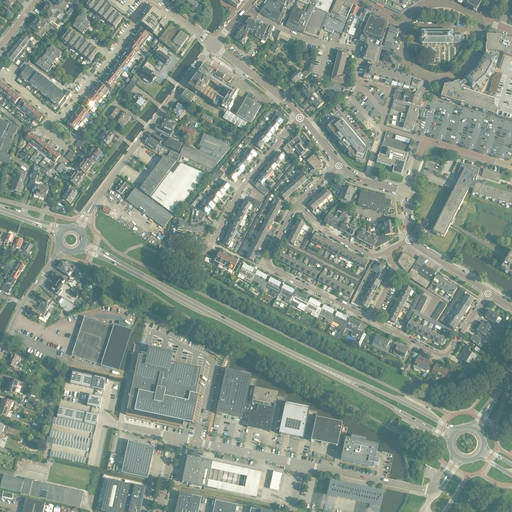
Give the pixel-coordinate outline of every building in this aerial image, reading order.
[(6,0),(3,4),(6,6),(4,8),(8,11),(10,9),(15,2),(12,0),(6,0)] [(67,4),(61,0),(51,0),(57,4),(55,6),(62,11),(67,4)] [(115,28),(123,18),(99,0),(91,0),(87,6),(89,8),(88,9),(94,13),(95,12),(98,15),(97,16),(103,21),(104,20),(108,23),(107,24),(113,28),(114,27),(115,28)] [(186,0),(183,5),(188,9),(193,2),(190,0),(186,0)] [(226,0),(237,8),(243,0),(226,0)] [(268,1),(265,6),(273,10),(281,14),(284,15),(287,9),(284,7),(269,0),(268,1)] [(269,0),(284,7),(287,9),(289,4),(291,0),(269,0)] [(297,0),(292,12),(286,27),(295,31),(297,32),(302,20),(310,0),(291,0),(289,4),(287,9),(292,12),(297,0)] [(297,32),(303,34),(303,35),(317,1),(317,0),(310,0),(302,20),(297,32)] [(317,0),(317,1),(303,35),(318,39),(320,33),(323,26),(324,22),(327,15),(333,0),(317,0)] [(324,22),(323,26),(325,28),(324,30),(332,34),(334,31),(341,34),(344,25),(353,5),(340,0),(337,0),(331,14),(328,12),(333,0),(327,15),(324,22)] [(371,0),(401,13),(422,0),(371,0)] [(453,0),(458,2),(462,4),(466,6),(476,12),(483,0),(453,0)] [(198,6),(193,2),(188,9),(190,10),(193,13),(198,6)] [(62,11),(55,6),(53,8),(49,4),(47,7),(46,6),(44,8),(57,18),(60,13),(58,12),(60,10),(62,11)] [(265,6),(260,13),(269,19),(280,24),(284,15),(281,14),(273,10),(265,6)] [(354,6),(343,33),(348,34),(349,31),(351,24),(353,20),(359,8),(354,6)] [(57,18),(44,8),(42,11),(43,11),(41,14),(46,17),(44,20),(49,23),(54,17),(57,18)] [(152,8),(140,23),(160,39),(169,26),(164,22),(166,19),(152,8)] [(358,22),(355,29),(356,29),(360,31),(361,31),(369,15),(370,13),(363,10),(359,18),(358,22)] [(361,36),(359,41),(365,43),(365,44),(365,45),(372,47),(380,49),(387,26),(388,23),(377,19),(375,18),(373,17),(369,15),(361,31),(360,35),(361,36)] [(73,26),(73,27),(82,34),(84,32),(85,33),(90,27),(89,26),(90,24),(80,17),(73,26)] [(49,23),(44,20),(43,22),(38,18),(36,20),(35,20),(34,22),(46,32),(44,30),(49,23)] [(237,35),(234,38),(243,45),(244,44),(246,42),(245,42),(248,39),(246,37),(247,33),(248,33),(255,36),(255,37),(265,43),(268,37),(269,38),(272,34),(271,33),(272,32),(273,33),(275,29),(269,26),(266,25),(266,26),(262,24),(263,23),(261,22),(260,22),(257,21),(257,20),(255,19),(251,18),(245,25),(246,26),(245,28),(242,26),(236,34),(237,35)] [(349,31),(348,34),(349,35),(354,36),(356,29),(355,29),(358,22),(353,20),(351,24),(349,31)] [(46,32),(34,22),(32,24),(32,25),(31,27),(35,31),(34,33),(41,39),(46,32)] [(176,53),(179,49),(180,48),(181,49),(189,38),(181,32),(171,25),(159,41),(176,53)] [(138,34),(147,41),(150,36),(141,29),(138,34)] [(386,38),(394,40),(396,31),(389,29),(386,38)] [(99,52),(87,43),(70,30),(66,35),(64,34),(60,39),(64,42),(63,43),(69,47),(70,46),(73,49),(73,50),(78,55),(79,54),(83,57),(82,58),(88,62),(89,61),(91,63),(99,52)] [(286,45),(290,36),(281,32),(277,41),(286,45)] [(422,41),(422,45),(452,45),(452,44),(457,44),(461,43),(463,40),(463,37),(461,35),(458,33),(456,33),(452,33),(452,32),(422,32),(422,36),(421,36),(421,39),(421,41),(422,41)] [(29,40),(31,37),(26,33),(24,36),(20,40),(28,46),(29,45),(30,45),(32,43),(30,41),(30,40),(29,40)] [(138,34),(134,38),(143,45),(147,41),(138,34)] [(444,86),(440,98),(441,98),(511,120),(511,64),(510,64),(511,58),(511,40),(500,37),(487,36),(486,52),(486,54),(485,54),(478,67),(477,68),(464,80),(465,80),(465,81),(462,82),(460,84),(460,83),(459,82),(444,86)] [(134,38),(131,42),(138,48),(140,49),(143,45),(134,38)] [(394,40),(386,38),(384,47),(394,50),(395,46),(392,45),(394,40)] [(26,51),(30,45),(29,45),(28,46),(20,40),(17,44),(26,51)] [(131,42),(128,47),(130,48),(137,54),(137,53),(135,52),(138,48),(131,42)] [(22,55),(26,51),(17,44),(14,48),(22,55)] [(380,49),(372,47),(365,45),(361,59),(375,64),(380,49)] [(51,46),(50,48),(36,65),(46,73),(48,71),(49,72),(54,66),(53,65),(55,61),(56,62),(61,56),(60,56),(61,54),(51,46)] [(158,55),(155,58),(165,65),(170,59),(166,56),(168,54),(160,47),(155,53),(158,55)] [(14,48),(10,53),(17,58),(17,57),(20,59),(22,55),(14,48)] [(130,48),(126,52),(134,58),(137,54),(130,48)] [(343,85),(345,77),(342,76),(348,54),(338,51),(330,81),(343,85)] [(384,56),(395,60),(396,54),(386,51),(384,56)] [(126,52),(123,57),(130,62),(134,58),(126,52)] [(7,57),(13,62),(15,64),(18,60),(16,58),(17,58),(10,53),(7,57)] [(395,60),(384,56),(383,62),(393,65),(395,60)] [(123,57),(120,61),(127,66),(129,64),(130,62),(123,57)] [(120,61),(116,65),(124,71),(125,72),(125,71),(124,70),(127,66),(120,61)] [(145,71),(141,76),(144,79),(143,80),(147,84),(149,82),(151,84),(156,78),(152,75),(153,74),(152,73),(155,69),(147,63),(143,69),(145,71)] [(200,70),(210,77),(211,77),(213,74),(211,73),(213,70),(205,63),(200,70)] [(116,65),(113,69),(120,75),(122,76),(125,72),(124,71),(116,65)] [(306,71),(305,71),(301,75),(298,72),(290,78),(295,84),(302,77),(304,79),(311,73),(312,73),(314,66),(308,65),(306,71)] [(28,66),(23,73),(20,76),(60,108),(66,100),(69,97),(70,98),(71,96),(66,92),(65,94),(61,91),(61,92),(28,66)] [(370,80),(374,67),(370,66),(370,67),(366,66),(366,69),(364,75),(363,78),(369,80),(370,80)] [(380,69),(374,67),(370,80),(375,82),(376,82),(380,69)] [(113,69),(110,74),(117,79),(120,75),(113,69)] [(387,71),(380,69),(376,82),(381,84),(383,84),(387,71)] [(200,70),(188,87),(189,87),(200,95),(200,94),(213,103),(218,96),(205,87),(207,84),(218,92),(223,86),(221,84),(213,79),(212,78),(211,77),(210,77),(200,70)] [(218,71),(216,74),(223,79),(225,75),(218,71)] [(387,86),(389,86),(393,73),(387,71),(383,84),(387,85),(387,86)] [(399,75),(393,73),(389,86),(393,88),(394,87),(396,88),(399,75)] [(110,74),(106,78),(115,85),(117,83),(116,81),(117,79),(110,74)] [(215,75),(213,79),(221,84),(224,80),(223,79),(216,74),(215,75)] [(406,77),(399,75),(396,88),(398,88),(398,89),(402,90),(406,77)] [(413,79),(412,79),(406,77),(402,90),(408,92),(412,79),(413,79)] [(106,78),(103,82),(105,84),(110,88),(109,89),(111,90),(115,85),(106,78)] [(412,79),(408,92),(415,94),(416,93),(422,86),(423,82),(412,79)] [(124,91),(129,95),(136,86),(131,82),(124,91)] [(99,83),(96,87),(103,93),(106,89),(108,91),(109,89),(111,90),(109,89),(110,88),(105,84),(103,86),(99,83)] [(229,84),(215,105),(228,114),(233,107),(236,109),(234,112),(247,123),(263,104),(250,93),(245,100),(241,97),(243,94),(229,84)] [(304,95),(311,89),(306,84),(298,91),(300,93),(302,92),(304,95)] [(394,99),(420,107),(425,90),(421,87),(422,86),(416,93),(415,94),(408,92),(402,90),(398,89),(397,90),(396,89),(393,99),(394,99)] [(96,87),(92,92),(99,97),(103,93),(96,87)] [(8,88),(2,95),(6,98),(12,91),(9,89),(8,88)] [(315,94),(311,89),(304,95),(303,96),(305,98),(306,97),(309,100),(315,94)] [(187,90),(186,90),(181,98),(189,104),(191,101),(194,103),(197,98),(187,90)] [(12,91),(6,98),(10,101),(16,94),(14,93),(12,91)] [(92,92),(89,96),(98,103),(101,99),(99,97),(92,92)] [(10,101),(9,103),(13,106),(16,108),(20,103),(18,101),(20,98),(18,96),(16,94),(10,101)] [(141,110),(147,102),(137,94),(133,99),(136,101),(134,105),(141,110)] [(319,98),(315,94),(309,100),(307,101),(309,103),(310,101),(313,104),(319,98)] [(89,96),(86,100),(95,107),(98,103),(89,96)] [(319,98),(313,104),(312,105),(313,107),(314,106),(317,109),(324,103),(319,98)] [(412,131),(416,118),(419,110),(420,107),(394,99),(393,102),(391,110),(407,115),(403,128),(412,131)] [(20,103),(16,108),(17,107),(21,110),(27,103),(25,101),(23,100),(20,103)] [(81,107),(89,114),(95,107),(86,100),(82,105),(86,107),(84,109),(81,107)] [(21,110),(20,112),(24,115),(31,106),(29,104),(27,103),(21,110)] [(176,108),(172,113),(176,115),(175,117),(179,121),(180,121),(182,118),(187,111),(183,108),(185,106),(181,103),(180,105),(179,105),(178,105),(177,106),(176,108)] [(31,106),(24,115),(25,115),(26,113),(30,117),(36,109),(34,108),(31,106)] [(81,107),(77,111),(86,118),(89,114),(81,107)] [(123,128),(131,118),(116,107),(108,117),(123,128)] [(36,109),(30,117),(34,120),(40,113),(38,111),(36,109)] [(77,111),(74,116),(82,122),(86,118),(77,111)] [(276,116),(272,120),(274,122),(279,126),(283,121),(282,121),(285,118),(277,112),(275,115),(276,116)] [(34,120),(33,122),(37,125),(39,123),(44,116),(43,115),(40,113),(34,120)] [(203,114),(201,119),(211,124),(214,120),(203,114)] [(74,116),(70,120),(77,125),(79,127),(82,122),(74,116)] [(184,118),(181,122),(186,127),(190,122),(186,118),(185,119),(184,118)] [(0,176),(0,162),(8,165),(11,158),(6,156),(14,134),(15,135),(18,127),(11,125),(12,122),(8,121),(7,123),(0,120),(0,177),(0,176)] [(67,124),(74,130),(77,125),(70,120),(67,124)] [(165,120),(162,128),(161,128),(172,133),(174,134),(177,131),(174,129),(176,125),(165,120)] [(272,121),(269,125),(270,126),(275,131),(279,126),(274,122),(272,120),(272,121)] [(334,122),(328,127),(331,130),(330,131),(353,158),(362,161),(363,159),(365,160),(367,153),(365,150),(364,151),(362,149),(363,149),(361,146),(362,145),(358,140),(357,141),(351,134),(352,133),(349,129),(348,130),(341,122),(337,125),(334,122)] [(186,134),(189,128),(187,127),(182,125),(180,132),(186,134)] [(154,130),(161,134),(173,140),(175,137),(171,135),(172,133),(161,128),(162,128),(158,126),(154,130)] [(270,126),(266,131),(272,135),(275,131),(270,126)] [(189,128),(186,134),(194,137),(196,131),(189,128)] [(108,132),(107,133),(105,131),(99,139),(101,140),(101,141),(107,145),(113,137),(108,132)] [(266,131),(263,135),(268,140),(272,135),(266,131)] [(31,132),(26,139),(30,142),(35,135),(31,132)] [(152,134),(148,139),(161,148),(162,146),(160,144),(162,141),(159,139),(152,134)] [(161,134),(159,139),(162,141),(166,143),(164,149),(171,152),(171,151),(177,154),(182,145),(175,142),(175,141),(173,140),(161,134)] [(30,143),(28,145),(32,148),(34,146),(40,139),(35,135),(30,142),(30,143)] [(184,144),(179,155),(180,156),(185,158),(183,160),(188,162),(211,172),(212,170),(213,170),(216,164),(217,164),(233,145),(226,142),(225,143),(204,135),(199,146),(214,151),(212,157),(184,144)] [(263,135),(259,140),(264,144),(268,140),(263,135)] [(308,150),(303,144),(301,143),(303,142),(298,136),(286,145),(282,149),(288,156),(293,153),(291,151),(295,148),(301,157),(306,153),(305,152),(308,150)] [(40,139),(34,146),(38,149),(39,149),(44,142),(40,139)] [(156,150),(160,152),(163,154),(165,150),(161,148),(148,139),(145,144),(146,144),(156,150)] [(259,140),(255,145),(260,149),(264,144),(259,140)] [(44,142),(39,149),(43,152),(48,145),(44,142)] [(48,145),(43,152),(47,155),(47,156),(52,149),(48,145)] [(94,147),(91,152),(99,158),(102,154),(94,147)] [(37,151),(37,152),(38,152),(38,153),(39,153),(40,154),(41,155),(42,155),(42,156),(43,156),(43,157),(43,156),(44,157),(45,157),(45,158),(45,159),(44,159),(44,160),(45,161),(46,161),(46,162),(47,162),(47,163),(48,163),(49,162),(49,161),(50,161),(46,157),(45,157),(46,157),(46,156),(47,155),(43,152),(39,149),(38,149),(38,150),(37,151)] [(46,157),(50,161),(57,152),(52,149),(47,156),(46,157)] [(250,149),(246,153),(253,159),(256,154),(250,149)] [(378,158),(377,162),(380,163),(379,164),(391,168),(391,166),(394,167),(392,173),(401,176),(403,169),(404,168),(403,167),(407,154),(388,149),(387,154),(388,154),(387,157),(379,155),(378,157),(377,158),(378,158)] [(171,152),(168,157),(177,161),(180,156),(179,155),(177,154),(171,151),(171,152)] [(61,156),(57,152),(50,161),(54,164),(61,156)] [(87,153),(85,155),(87,156),(87,157),(86,158),(94,164),(95,163),(96,163),(99,158),(91,152),(89,154),(87,153)] [(245,156),(243,158),(249,163),(253,159),(246,153),(245,153),(243,155),(245,156)] [(275,158),(281,162),(285,157),(279,153),(275,158)] [(310,166),(317,160),(313,155),(308,160),(307,158),(303,162),(305,164),(307,162),(310,166)] [(83,158),(81,160),(83,162),(81,164),(90,170),(93,166),(94,164),(86,158),(85,160),(83,158)] [(152,176),(189,195),(206,176),(164,158),(162,159),(164,160),(152,176)] [(239,160),(238,162),(239,163),(245,168),(249,163),(243,158),(241,161),(239,160)] [(275,158),(271,162),(277,167),(281,162),(275,158)] [(321,164),(317,160),(310,166),(313,170),(312,170),(311,171),(312,171),(310,173),(308,175),(307,173),(306,173),(304,175),(308,179),(318,171),(316,169),(321,164)] [(271,162),(268,167),(273,171),(277,167),(271,162)] [(79,163),(76,167),(78,169),(80,170),(78,172),(83,175),(85,174),(86,175),(90,170),(81,164),(79,163)] [(239,163),(235,167),(236,168),(241,172),(245,168),(239,163)] [(28,183),(26,187),(32,189),(40,168),(34,166),(33,168),(28,183)] [(268,167),(264,171),(269,176),(273,171),(268,167)] [(236,168),(232,173),(238,177),(241,172),(236,168)] [(500,179),(501,175),(488,171),(483,169),(481,177),(486,178),(499,182),(500,179)] [(20,193),(25,177),(24,177),(26,173),(19,171),(17,174),(11,190),(20,193)] [(74,171),(72,173),(74,174),(72,176),(81,182),(84,178),(82,177),(83,175),(78,172),(77,173),(74,171)] [(229,174),(227,177),(234,182),(238,177),(232,173),(231,172),(230,171),(229,173),(229,174)] [(264,171),(260,176),(266,180),(269,176),(264,171)] [(302,175),(298,179),(302,184),(307,180),(302,175)] [(68,178),(67,180),(77,187),(81,182),(72,176),(70,179),(68,178)] [(189,195),(152,176),(141,191),(173,214),(189,195)] [(266,180),(260,176),(256,181),(253,185),(256,188),(260,184),(262,185),(266,180)] [(298,179),(293,183),(298,188),(302,184),(298,179)] [(122,181),(119,186),(125,190),(127,187),(132,190),(133,188),(126,183),(125,184),(125,183),(122,181)] [(223,181),(220,186),(226,191),(230,186),(224,181),(223,181)] [(335,182),(331,187),(339,192),(342,194),(340,198),(344,200),(344,199),(350,201),(354,191),(345,187),(344,189),(342,188),(342,187),(335,182)] [(485,183),(483,182),(482,185),(475,183),(472,191),(472,194),(511,206),(511,194),(484,186),(485,183)] [(293,183),(289,187),(294,192),(298,188),(293,183)] [(39,197),(43,187),(37,185),(34,195),(39,197)] [(218,188),(216,191),(222,196),(226,191),(220,186),(218,185),(217,187),(218,188)] [(74,194),(77,190),(71,186),(62,199),(70,204),(76,196),(74,194)] [(115,190),(121,195),(123,196),(122,197),(126,200),(127,198),(123,195),(125,193),(123,192),(125,190),(119,186),(115,190)] [(43,187),(39,197),(45,199),(48,189),(43,187)] [(289,187),(284,191),(289,196),(294,192),(289,187)] [(136,189),(135,190),(127,201),(164,228),(173,216),(136,189)] [(326,189),(322,193),(327,199),(331,195),(326,189)] [(213,192),(211,194),(212,195),(218,200),(222,196),(216,191),(214,193),(213,192)] [(289,196),(284,191),(279,195),(284,200),(289,196)] [(389,200),(387,199),(362,192),(358,206),(385,215),(387,207),(390,208),(390,205),(387,204),(389,200)] [(322,193),(317,197),(322,203),(327,199),(322,193)] [(211,197),(208,200),(215,205),(218,200),(212,195),(211,194),(209,196),(211,197)] [(317,197),(313,201),(318,207),(322,203),(317,197)] [(205,201),(203,203),(205,204),(211,210),(215,205),(208,200),(206,202),(205,201)] [(274,205),(280,209),(283,203),(276,200),(274,205)] [(242,207),(248,210),(250,204),(248,203),(246,202),(245,201),(242,207)] [(318,207),(313,201),(308,205),(313,211),(318,207)] [(203,203),(200,208),(207,214),(211,210),(205,204),(203,203)] [(274,205),(271,211),(277,214),(280,209),(274,205)] [(102,211),(109,215),(110,213),(111,211),(107,209),(105,207),(102,211)] [(242,207),(239,212),(245,215),(248,210),(242,207)] [(271,211),(268,216),(275,219),(277,214),(271,211)] [(239,212),(236,218),(242,221),(245,215),(239,212)] [(325,216),(321,220),(325,222),(324,222),(330,225),(334,218),(328,215),(327,214),(325,216)] [(268,216),(265,221),(272,225),(275,219),(268,216)] [(334,218),(330,225),(336,228),(339,221),(342,223),(344,218),(341,216),(338,220),(334,218)] [(236,218),(234,223),(239,226),(241,223),(243,224),(244,222),(242,221),(236,218)] [(344,224),(340,230),(342,232),(346,233),(350,226),(345,224),(347,219),(344,218),(342,223),(344,224)] [(172,224),(172,227),(178,228),(177,230),(183,231),(184,224),(185,222),(178,221),(178,220),(174,220),(173,219),(172,224)] [(295,226),(302,229),(305,224),(298,220),(295,226)] [(265,221),(263,227),(269,230),(272,225),(265,221)] [(234,223),(231,228),(237,231),(239,232),(242,227),(239,226),(234,223)] [(196,226),(195,233),(201,234),(202,231),(205,232),(206,226),(202,225),(202,227),(196,226)] [(295,226),(293,231),(299,235),(302,229),(295,226)] [(350,226),(346,233),(351,236),(352,236),(354,237),(357,233),(354,231),(355,229),(350,226)] [(263,227),(260,232),(266,235),(269,230),(263,227)] [(231,228),(228,234),(234,237),(237,231),(231,228)] [(384,230),(385,237),(387,237),(388,238),(391,240),(394,239),(393,235),(395,235),(394,229),(384,230)] [(362,242),(367,233),(361,230),(356,239),(362,242)] [(293,231),(290,236),(296,240),(299,235),(293,231)] [(260,232),(257,237),(264,241),(266,235),(260,232)] [(362,242),(368,245),(372,236),(367,233),(362,242)] [(8,234),(5,242),(7,243),(6,245),(7,245),(8,245),(11,246),(14,237),(12,237),(12,235),(9,234),(8,234)] [(228,234),(225,239),(231,242),(234,237),(228,234)] [(311,242),(316,245),(320,238),(315,235),(311,242)] [(294,245),(296,240),(290,236),(287,242),(294,245)] [(379,239),(372,236),(368,245),(373,248),(374,246),(377,248),(379,247),(379,239)] [(257,237),(254,242),(261,246),(264,241),(257,237)] [(20,248),(19,250),(20,249),(23,241),(22,240),(21,239),(19,239),(17,238),(12,249),(15,250),(17,247),(20,248)] [(316,245),(322,248),(325,240),(320,238),(316,245)] [(231,242),(225,239),(223,244),(229,247),(231,242)] [(322,248),(327,250),(331,243),(325,240),(322,248)] [(254,242),(252,248),(258,251),(261,246),(254,242)] [(24,251),(20,249),(19,250),(18,252),(23,255),(24,254),(25,255),(25,254),(27,256),(27,255),(28,255),(28,253),(32,246),(28,243),(24,251)] [(336,246),(331,243),(327,250),(332,253),(336,246)] [(341,249),(336,246),(332,253),(335,255),(334,257),(336,258),(341,249)] [(252,248),(249,253),(255,256),(258,251),(252,248)] [(347,251),(341,249),(336,258),(339,260),(340,257),(343,259),(347,251)] [(215,250),(210,260),(219,264),(224,255),(223,254),(224,252),(223,251),(222,254),(215,250)] [(343,259),(348,261),(352,254),(347,251),(343,259)] [(511,251),(510,254),(509,254),(507,257),(508,258),(506,260),(501,268),(505,271),(504,272),(508,274),(508,273),(511,275),(511,251)] [(224,255),(219,264),(223,267),(228,257),(226,256),(227,254),(224,252),(223,254),(224,255)] [(255,256),(249,253),(246,259),(253,262),(255,256)] [(283,263),(286,257),(281,254),(278,260),(283,263)] [(348,261),(354,264),(357,257),(352,254),(348,261)] [(407,277),(425,289),(426,289),(436,273),(424,265),(423,266),(417,262),(416,262),(403,254),(397,263),(407,276),(407,277)] [(228,257),(223,267),(228,269),(233,259),(234,260),(235,258),(232,256),(231,258),(230,258),(228,257)] [(283,263),(288,266),(292,259),(286,257),(283,263)] [(354,264),(359,267),(363,260),(357,257),(354,264)] [(233,259),(228,269),(235,273),(241,263),(235,260),(236,258),(235,258),(234,260),(233,259)] [(288,266),(294,269),(297,262),(292,259),(288,266)] [(368,263),(363,260),(359,267),(364,270),(368,263)] [(14,263),(11,268),(20,274),(26,265),(20,261),(17,265),(14,263)] [(62,262),(61,264),(73,273),(76,268),(67,262),(65,264),(62,262)] [(294,269),(299,271),(302,265),(297,262),(294,269)] [(73,273),(61,264),(60,265),(59,265),(58,267),(58,268),(58,269),(70,277),(73,273)] [(252,280),(254,277),(251,275),(254,269),(244,264),(239,274),(246,277),(244,281),(250,284),(252,280)] [(371,264),(368,269),(370,270),(377,274),(380,275),(385,266),(380,264),(380,265),(378,264),(377,265),(376,265),(375,266),(371,264)] [(299,271),(304,274),(308,267),(302,265),(299,271)] [(11,268),(8,266),(6,269),(9,271),(8,273),(11,275),(10,276),(17,280),(20,274),(11,268)] [(304,274),(310,277),(313,270),(308,267),(304,274)] [(319,273),(313,270),(310,277),(315,280),(319,273)] [(254,277),(252,280),(259,284),(257,287),(264,291),(266,287),(267,283),(264,282),(267,276),(257,271),(254,277)] [(7,282),(6,285),(11,287),(12,288),(16,281),(7,275),(7,274),(5,273),(1,278),(7,282)] [(63,284),(65,281),(64,280),(54,273),(50,279),(55,282),(51,288),(56,292),(56,293),(59,296),(63,291),(60,289),(63,284)] [(318,281),(323,284),(327,277),(321,274),(318,281)] [(377,274),(374,279),(380,283),(383,277),(380,275),(377,274)] [(432,283),(437,287),(442,279),(437,276),(432,283)] [(323,284),(329,287),(332,280),(327,277),(323,284)] [(72,288),(76,282),(71,278),(68,283),(72,288)] [(267,283),(266,287),(272,291),(270,294),(277,298),(279,294),(281,290),(278,289),(281,283),(271,278),(268,283),(267,283)] [(378,288),(380,283),(374,279),(374,280),(371,279),(370,281),(372,282),(371,285),(378,288)] [(437,287),(442,290),(447,282),(442,279),(437,287)] [(337,283),(332,280),(329,287),(334,289),(337,283)] [(442,290),(447,293),(452,286),(447,282),(442,290)] [(6,285),(0,283),(0,290),(8,294),(9,291),(11,291),(11,289),(11,288),(11,287),(6,285)] [(343,285),(337,283),(334,289),(339,292),(343,285)] [(292,301),(294,297),(291,296),(294,290),(284,285),(281,290),(279,294),(286,298),(284,301),(290,305),(292,301)] [(339,292),(345,295),(348,288),(343,285),(339,292)] [(375,293),(378,288),(371,285),(370,287),(367,285),(366,289),(375,293)] [(402,292),(409,296),(412,290),(405,286),(402,292)] [(457,289),(452,286),(447,293),(452,296),(457,289)] [(353,291),(348,288),(345,295),(350,298),(353,291)] [(456,296),(458,297),(461,292),(464,294),(466,291),(461,288),(456,296)] [(372,298),(375,293),(366,289),(364,292),(367,293),(366,295),(372,298)] [(304,311),(308,304),(305,302),(307,297),(297,291),(294,297),(292,301),(299,304),(297,308),(304,311)] [(406,301),(409,296),(402,292),(399,298),(406,301)] [(39,307),(46,311),(51,304),(49,303),(50,301),(45,298),(46,297),(43,295),(42,296),(41,296),(38,301),(41,303),(39,307)] [(369,304),(372,298),(366,295),(363,300),(369,304)] [(463,300),(470,305),(474,300),(466,295),(463,300)] [(319,314),(321,311),(318,309),(321,303),(310,298),(308,304),(304,311),(306,308),(312,311),(311,315),(317,318),(319,314)] [(403,307),(406,301),(399,298),(396,303),(403,307)] [(369,304),(363,300),(361,299),(358,305),(367,309),(369,304)] [(463,300),(460,305),(467,310),(470,305),(463,300)] [(401,312),(403,307),(396,303),(393,309),(401,312)] [(333,321),(334,318),(331,316),(334,310),(324,305),(321,311),(319,314),(326,318),(324,322),(331,325),(332,321),(333,321)] [(460,305),(456,310),(464,315),(467,310),(460,305)] [(46,311),(39,307),(37,311),(34,309),(33,311),(32,310),(30,313),(31,314),(30,315),(43,322),(49,313),(46,311)] [(398,318),(401,312),(393,309),(390,314),(398,318)] [(456,310),(453,315),(461,320),(464,315),(456,310)] [(493,323),(492,325),(498,330),(501,326),(495,322),(499,317),(489,311),(485,318),(493,323)] [(346,328),(348,324),(344,323),(347,317),(337,312),(334,318),(333,321),(339,325),(337,329),(344,332),(346,328)] [(398,318),(390,314),(387,320),(395,324),(398,318)] [(453,315),(450,320),(457,325),(461,320),(453,315)] [(75,348),(72,356),(101,365),(101,366),(114,371),(127,330),(114,326),(113,327),(85,318),(75,348)] [(348,324),(346,328),(352,332),(350,335),(360,340),(364,333),(358,330),(361,324),(351,319),(348,324)] [(457,325),(450,320),(446,325),(454,330),(457,325)] [(406,328),(412,331),(415,324),(410,321),(406,328)] [(496,333),(498,330),(492,325),(490,328),(481,323),(477,330),(485,336),(490,329),(496,333)] [(421,327),(415,324),(412,331),(417,334),(421,327)] [(417,334),(423,337),(426,330),(421,327),(417,334)] [(432,333),(426,330),(423,337),(428,340),(432,333)] [(437,335),(432,333),(428,340),(434,342),(437,335)] [(372,346),(375,348),(384,352),(387,354),(390,347),(388,346),(390,341),(383,338),(382,340),(381,339),(381,338),(375,335),(377,336),(373,343),(372,346)] [(437,335),(434,342),(439,345),(440,343),(443,345),(445,340),(443,339),(443,338),(437,335)] [(486,340),(478,335),(476,337),(473,335),(470,340),(472,342),(473,343),(474,344),(478,346),(480,343),(482,345),(486,340)] [(404,359),(408,351),(397,345),(393,354),(404,359)] [(470,366),(476,357),(468,352),(469,350),(465,347),(462,353),(465,355),(462,360),(470,366)] [(201,369),(196,368),(171,362),(167,361),(168,356),(160,355),(153,353),(152,358),(139,355),(126,415),(183,427),(184,422),(193,424),(199,396),(196,395),(201,369)] [(19,363),(21,359),(12,355),(8,366),(14,369),(17,363),(19,363)] [(429,371),(432,365),(429,363),(430,362),(419,356),(417,360),(416,360),(414,362),(415,363),(414,365),(414,366),(413,367),(413,368),(414,369),(419,371),(420,371),(421,371),(421,369),(425,371),(422,377),(425,378),(429,371)] [(433,364),(432,365),(429,371),(431,372),(431,373),(444,379),(449,370),(436,364),(435,365),(433,364)] [(227,370),(218,408),(216,414),(217,414),(217,413),(240,418),(240,417),(242,417),(250,388),(248,387),(250,378),(230,373),(231,371),(227,370)] [(73,372),(70,384),(95,390),(103,392),(106,380),(73,372)] [(7,386),(18,390),(21,391),(23,387),(19,386),(20,384),(9,380),(7,386)] [(18,390),(7,386),(5,392),(16,396),(18,390)] [(255,389),(251,408),(246,428),(247,428),(247,427),(269,432),(269,433),(270,433),(276,404),(275,404),(276,400),(276,401),(277,398),(278,394),(255,390),(256,389),(255,389)] [(89,396),(87,406),(93,408),(100,409),(102,398),(96,397),(89,396)] [(3,400),(0,406),(0,407),(9,411),(12,403),(3,400)] [(309,410),(286,405),(285,405),(279,434),(280,435),(280,434),(302,438),(302,439),(303,439),(309,410)] [(0,407),(0,415),(6,418),(9,411),(0,407)] [(59,408),(57,418),(60,419),(63,420),(65,420),(68,421),(71,422),(74,422),(77,423),(80,424),(83,424),(86,425),(89,426),(92,426),(96,427),(98,416),(92,415),(59,408)] [(337,447),(342,426),(315,421),(311,442),(312,442),(313,441),(321,443),(321,444),(327,445),(327,444),(336,446),(336,447),(337,447)] [(0,432),(6,435),(9,427),(4,425),(3,426),(0,425),(0,432)] [(345,439),(341,461),(373,467),(373,465),(378,466),(379,464),(379,461),(374,460),(377,446),(345,439)] [(125,458),(122,474),(148,479),(151,464),(155,448),(129,442),(125,458)] [(261,473),(187,457),(182,483),(256,498),(261,473)] [(282,474),(273,472),(269,490),(278,492),(282,474)] [(0,477),(0,487),(21,493),(20,494),(80,508),(83,493),(24,479),(24,481),(4,476),(3,478),(0,477)] [(140,511),(146,488),(140,487),(108,480),(101,511),(140,511)] [(331,482),(328,495),(380,507),(383,493),(331,482)] [(180,494),(175,511),(198,511),(201,498),(179,493),(179,494),(180,494)] [(42,511),(45,504),(25,499),(22,511),(42,511)] [(215,501),(213,511),(235,511),(237,506),(215,501)]
